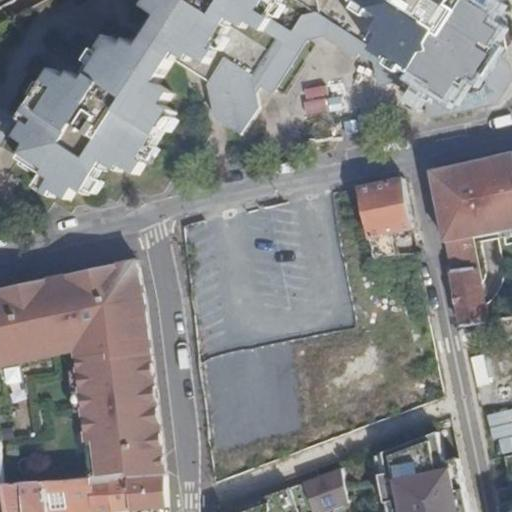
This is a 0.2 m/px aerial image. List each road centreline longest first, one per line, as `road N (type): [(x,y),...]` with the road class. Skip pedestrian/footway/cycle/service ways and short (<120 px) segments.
road 1 (unclassified): [(411,155),(489,511)]
road 2 (unknown): [(243,193),(266,309),(341,297),(349,285),(329,174)]
road 3 (unclassified): [(184,511),(152,214)]
road 4 (unclassified): [(411,155),(152,214)]
road 5 (unclassified): [(152,214),(0,256)]
